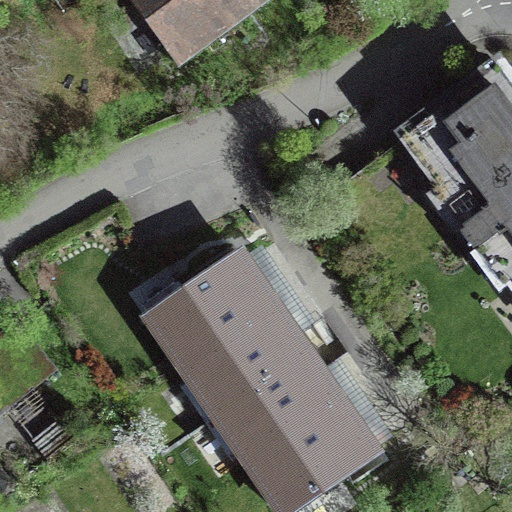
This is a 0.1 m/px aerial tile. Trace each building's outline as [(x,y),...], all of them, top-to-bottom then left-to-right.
[(137,0),(179,58),(213,32),(215,34),(248,11),(246,8),(257,0),(137,0)] [(511,84),(498,66),(414,128),(438,161),(428,168),(511,280),(511,84)] [(240,253),(146,317),(182,368),(275,305),(240,253)] [(309,354),(275,305),(182,368),(215,417),(309,354)] [(0,337),(0,413),(56,368),(19,322),(0,337)] [(343,403),(309,354),(215,417),(250,467),(343,403)] [(292,511),(378,454),(343,403),(250,467),(280,511),(292,511)]
